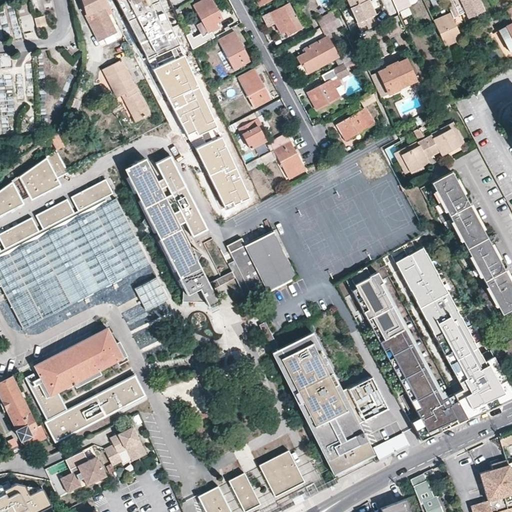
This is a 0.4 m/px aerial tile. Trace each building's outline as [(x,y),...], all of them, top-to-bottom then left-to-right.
[(81,0),(85,14),(106,3),(104,0),(81,0)] [(115,0),(152,70),(186,55),(161,0),(115,0)] [(201,0),(192,5),(200,21),(201,23),(206,32),(207,33),(215,29),(217,28),(218,27),(216,24),(216,22),(221,19),(217,10),(213,2),(211,0),(201,0)] [(372,10),(367,0),(365,0),(350,7),(361,31),(375,25),(371,16),(370,11),(372,10)] [(391,0),(396,9),(406,5),(408,3),(405,0),(391,0)] [(443,0),(446,6),(449,13),(451,17),(463,11),(467,19),(483,12),(477,0),(443,0)] [(300,28),(286,2),(269,12),(263,15),(268,25),(274,22),(280,33),(283,31),(286,35),(300,28)] [(85,14),(88,21),(98,41),(115,33),(107,15),(111,13),(106,3),(85,14)] [(313,15),(315,19),(329,12),(327,8),(313,15)] [(333,10),(329,12),(315,19),(317,23),(320,28),(338,18),(335,9),(333,10)] [(23,32),(27,31),(29,36),(37,34),(32,13),(19,16),(23,32)] [(449,13),(433,21),(445,47),(461,38),(459,34),(458,32),(454,22),(451,17),(449,13)] [(44,14),(34,17),(38,27),(47,24),(44,14)] [(339,20),(338,18),(320,28),(323,35),(328,32),(330,36),(336,33),(336,32),(343,28),(339,20)] [(200,23),(196,25),(201,35),(206,32),(201,23),(200,23)] [(215,29),(207,33),(210,39),(221,33),(218,27),(217,28),(215,29)] [(217,40),(218,43),(229,62),(233,69),(247,62),(249,60),(247,56),(242,46),(236,36),(234,31),(217,40)] [(186,36),(191,48),(205,41),(201,35),(193,39),(190,34),(186,36)] [(305,75),(304,73),(329,61),(337,57),(329,42),(327,37),(325,38),(307,47),(304,49),(305,52),(297,56),(295,57),(299,64),(299,65),(296,66),(301,76),(305,75)] [(349,51),(349,53),(336,60),(339,65),(343,63),(355,56),(352,49),(349,51)] [(10,55),(0,55),(0,66),(11,66),(10,55)] [(198,150),(223,138),(186,55),(152,70),(191,142),(198,150)] [(387,71),(389,75),(380,79),(386,92),(387,94),(398,89),(397,88),(414,80),(413,77),(410,70),(405,60),(404,59),(397,63),(396,61),(385,66),(386,68),(387,71)] [(102,69),(103,71),(111,87),(116,97),(119,95),(124,93),(127,99),(130,105),(138,119),(142,117),(149,114),(139,95),(134,85),(122,62),(120,60),(107,66),(102,69)] [(314,108),(315,109),(339,97),(336,93),(334,89),(333,87),(339,84),(337,79),(348,73),(343,63),(339,65),(337,66),(321,75),(325,83),(308,92),(306,93),(314,108)] [(378,73),(380,79),(389,75),(387,71),(386,68),(378,71),(377,72),(378,73)] [(254,69),(237,78),(247,96),(249,101),(252,105),(252,107),(269,98),(256,73),(254,69)] [(418,91),(423,89),(420,81),(415,82),(414,83),(415,86),(418,91)] [(333,87),(334,89),(336,93),(339,97),(344,94),(339,84),(333,87)] [(119,95),(122,100),(133,122),(138,119),(130,105),(127,99),(124,93),(119,95)] [(374,124),(364,107),(347,117),(335,124),(340,132),(345,140),(351,137),(374,124)] [(249,122),(238,128),(249,148),(264,140),(257,126),(260,125),(256,118),(249,122)] [(452,122),(447,124),(459,146),(463,143),(452,122)] [(433,155),(439,151),(441,155),(447,152),(451,150),(452,152),(460,148),(459,146),(447,124),(432,132),(430,133),(430,135),(424,138),(433,155)] [(56,148),(64,145),(59,133),(51,136),(56,148)] [(270,151),(273,150),(289,141),(285,133),(269,142),(269,144),(267,145),(270,151)] [(252,199),(223,138),(198,150),(227,211),(252,199)] [(422,165),(428,162),(426,158),(433,155),(424,138),(416,142),(416,141),(398,150),(409,171),(411,175),(420,170),(418,167),(422,165)] [(303,167),(299,160),(293,148),(289,141),(273,150),(278,160),(287,178),(304,170),(303,167)] [(264,143),(255,149),(259,155),(268,149),(264,143)] [(55,148),(0,185),(0,217),(64,182),(61,174),(67,173),(55,148)] [(405,174),(409,171),(398,150),(393,153),(396,157),(405,174)] [(203,225),(165,154),(153,161),(191,231),(203,225)] [(249,162),(251,168),(262,162),(262,160),(260,156),(249,162)] [(207,284),(190,250),(183,237),(143,158),(123,168),(156,234),(153,236),(179,287),(182,285),(186,294),(193,291),(198,288),(200,292),(207,305),(216,301),(210,289),(207,284)] [(511,286),(450,172),(430,182),(500,313),(507,325),(511,321),(511,286)] [(109,192),(102,178),(69,195),(76,209),(109,192)] [(146,262),(112,199),(0,258),(0,275),(27,325),(146,262)] [(63,199),(36,214),(42,225),(69,210),(63,199)] [(29,216),(0,231),(0,236),(4,245),(36,228),(29,216)] [(229,252),(233,260),(241,276),(243,279),(246,286),(250,295),(252,298),(267,290),(268,291),(269,291),(294,278),(294,277),(295,276),(272,231),(270,231),(245,244),(229,252)] [(480,353),(422,245),(415,248),(412,241),(391,253),(462,388),(452,393),(456,400),(459,406),(460,405),(467,418),(511,397),(511,389),(489,348),(480,353)] [(277,349),(259,313),(254,303),(252,298),(250,295),(246,286),(243,279),(241,276),(233,260),(226,264),(230,271),(234,277),(271,351),(277,349)] [(230,271),(218,278),(217,279),(212,281),(207,284),(210,289),(220,284),(234,277),(230,271)] [(379,284),(381,283),(376,272),(365,278),(366,278),(353,285),(355,288),(366,309),(362,312),(366,319),(371,317),(382,338),(378,341),(382,349),(387,347),(418,406),(414,409),(419,416),(410,421),(417,435),(421,433),(422,436),(449,423),(448,421),(454,419),(455,423),(467,418),(460,405),(459,406),(456,400),(450,403),(446,396),(443,398),(441,399),(379,284)] [(154,277),(134,287),(145,309),(165,299),(154,277)] [(441,399),(443,398),(381,283),(379,284),(441,399)] [(362,312),(366,309),(355,288),(351,291),(362,312)] [(131,331),(154,321),(152,317),(166,310),(163,303),(144,312),(140,304),(122,312),(131,331)] [(378,341),(382,338),(371,317),(366,319),(378,341)] [(106,328),(88,337),(62,351),(33,365),(41,381),(37,383),(40,389),(45,397),(69,384),(72,383),(74,386),(75,386),(99,374),(97,370),(116,360),(125,355),(118,342),(114,343),(106,328)] [(370,376),(340,391),(310,332),(277,349),(331,455),(325,458),(332,473),(370,453),(371,453),(356,423),(386,408),(370,376)] [(511,339),(502,345),(511,363),(511,339)] [(497,348),(499,351),(509,369),(511,366),(511,363),(502,345),(497,348)] [(387,347),(382,349),(414,409),(418,406),(387,347)] [(331,455),(277,349),(271,351),(325,458),(331,455)] [(128,360),(125,355),(116,360),(118,365),(128,360)] [(135,372),(103,388),(112,406),(144,391),(135,372)] [(35,426),(33,422),(25,407),(21,398),(18,393),(10,377),(0,381),(0,395),(1,398),(0,398),(0,404),(3,411),(7,409),(8,412),(13,423),(14,422),(18,429),(15,430),(20,438),(21,438),(24,446),(44,436),(44,435),(39,424),(35,426)] [(21,398),(23,398),(40,389),(37,383),(18,393),(21,398)] [(46,416),(55,434),(57,439),(114,411),(112,406),(103,388),(78,400),(80,404),(72,407),(72,406),(70,406),(67,406),(65,407),(62,409),(61,410),(60,412),(61,413),(57,415),(56,411),(46,416)] [(421,433),(417,435),(419,440),(455,423),(454,419),(448,421),(449,423),(422,436),(421,433)] [(144,453),(130,426),(107,437),(110,444),(101,449),(107,459),(110,466),(120,461),(114,451),(123,447),(130,461),(144,453)] [(94,456),(88,459),(83,450),(65,459),(71,472),(60,478),(67,492),(81,485),(75,474),(80,471),(86,484),(105,475),(96,457),(94,456)] [(287,450),(259,463),(274,494),(302,481),(287,450)] [(511,511),(511,480),(507,464),(506,460),(491,465),(492,470),(479,474),(488,501),(471,507),(472,511),(511,511)] [(258,503),(241,468),(226,476),(242,510),(258,503)] [(422,474),(409,480),(422,511),(440,511),(435,498),(431,494),(430,493),(423,478),(422,474)] [(240,511),(227,482),(220,485),(232,511),(240,511)] [(52,511),(42,490),(38,489),(27,495),(22,486),(13,484),(0,490),(0,511),(52,511)] [(231,511),(216,485),(197,495),(206,511),(231,511)] [(409,511),(405,501),(404,498),(380,507),(381,511),(409,511)]
